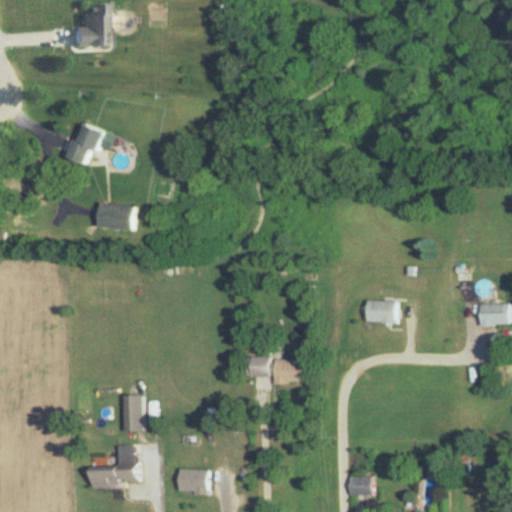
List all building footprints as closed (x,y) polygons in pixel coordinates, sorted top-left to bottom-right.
[(111,5),(88,5),(89,15),(84,15),(85,29),(75,30),(76,48),(113,47),(111,5)] [(110,151),(116,132),(90,124),(84,143),(110,151)] [(144,206),(104,205),(104,229),(143,230),(144,206)] [(401,302),(368,302),(368,323),(401,323),(401,302)] [(511,325),(511,304),(483,304),(483,326),(511,325)] [(280,377),(280,384),(311,384),(311,358),(255,358),(255,377),(280,377)] [(149,433),(149,396),(127,396),(127,433),(149,433)] [(99,491),(126,490),(126,484),(149,484),(148,465),(140,465),(140,447),(121,447),(121,468),(99,469),(99,491)] [(215,471),(183,470),(183,494),(215,495),(215,471)] [(374,478),(349,478),(349,496),(374,496),(374,478)]
